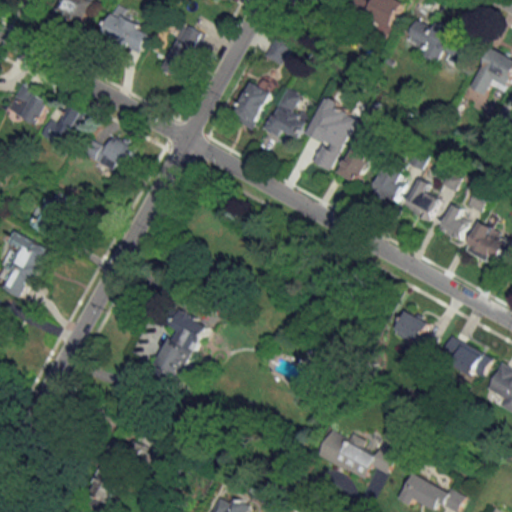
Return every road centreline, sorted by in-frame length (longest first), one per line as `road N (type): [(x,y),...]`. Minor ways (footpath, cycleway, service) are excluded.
road 1 (residential): [(511,323),(0,37)]
road 2 (residential): [(0,473),(261,0)]
